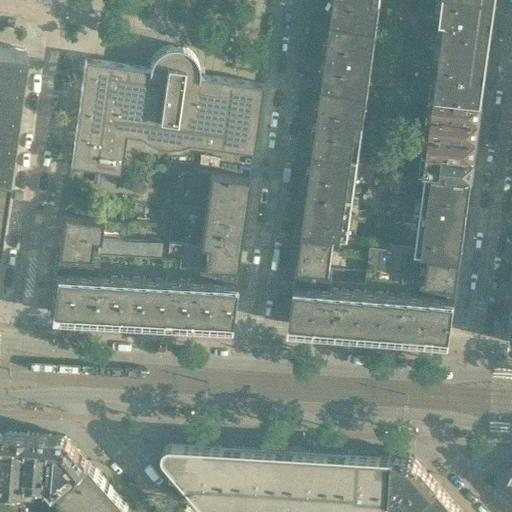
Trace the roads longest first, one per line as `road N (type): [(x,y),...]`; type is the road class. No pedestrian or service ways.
road 1 (residential): [(10,342),(53,8),(0,1)]
road 2 (residential): [(250,365),(301,0)]
road 3 (tertiary): [(92,394),(435,415)]
road 4 (residential): [(476,375),(511,72)]
road 5 (tertiary): [(250,365),(10,342)]
road 6 (tertiary): [(476,375),(250,365)]
road 7 (residential): [(92,394),(91,418),(173,511)]
road 8 (residential): [(435,415),(435,439),(500,511)]
